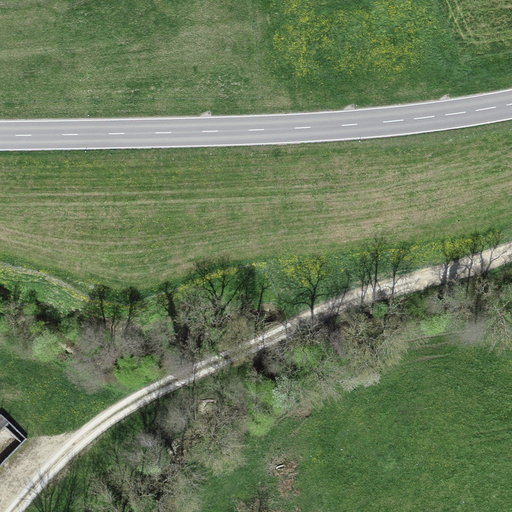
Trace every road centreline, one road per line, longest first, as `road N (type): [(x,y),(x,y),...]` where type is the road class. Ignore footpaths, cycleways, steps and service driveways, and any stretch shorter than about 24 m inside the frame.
road 1 (track): [(28,511),(66,463),(343,296),(484,268),(511,255)]
road 2 (tertiary): [(511,103),(308,127),(0,136)]
